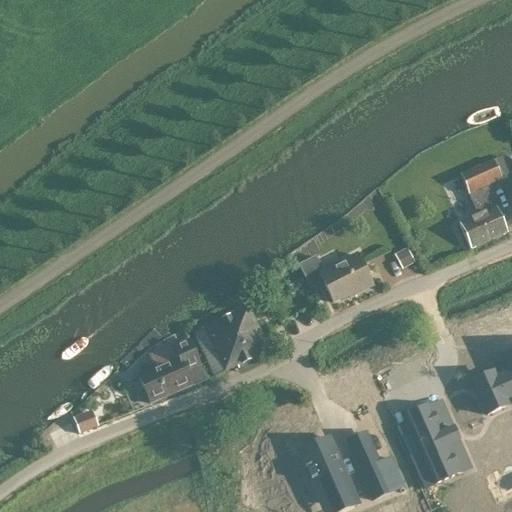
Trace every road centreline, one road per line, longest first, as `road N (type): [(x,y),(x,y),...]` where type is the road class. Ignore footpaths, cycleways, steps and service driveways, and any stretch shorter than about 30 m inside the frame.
road 1 (unclassified): [(0,484),(66,443),(259,367),(341,314),(511,238)]
road 2 (unclassified): [(0,306),(409,28),(468,0)]
